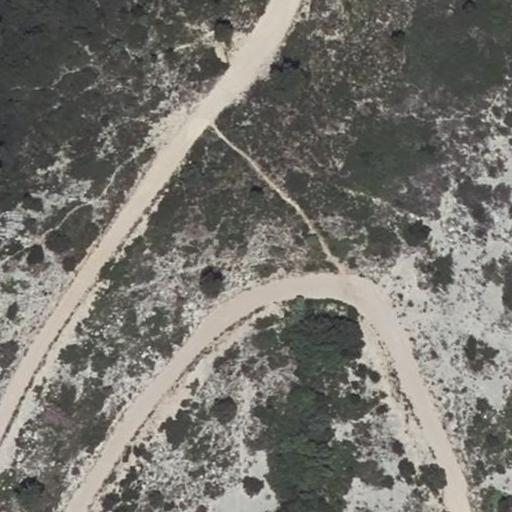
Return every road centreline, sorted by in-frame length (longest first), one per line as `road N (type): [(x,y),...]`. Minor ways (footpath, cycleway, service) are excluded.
road 1 (track): [(462,511),(410,380),(367,301),(339,288),(293,287),(216,324),(139,414),(83,511)]
road 2 (track): [(0,429),(86,272),(290,0)]
